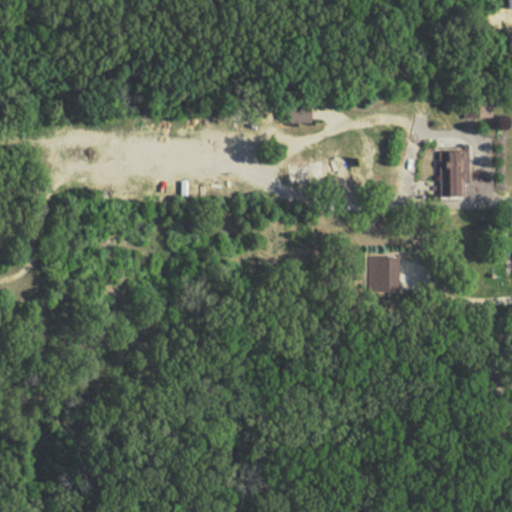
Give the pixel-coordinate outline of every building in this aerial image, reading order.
[(292,111),(293,124),(314,122),(313,109),(292,111)] [(439,198),(468,198),(468,152),(439,152),(439,198)] [(288,183),(357,183),(357,161),(287,161),(288,183)] [(193,189),(176,189),(176,201),(193,201),(193,189)] [(399,291),(399,257),(364,257),(364,291),(399,291)]
